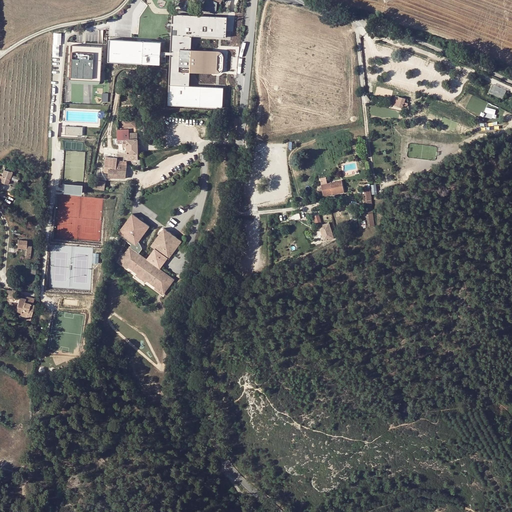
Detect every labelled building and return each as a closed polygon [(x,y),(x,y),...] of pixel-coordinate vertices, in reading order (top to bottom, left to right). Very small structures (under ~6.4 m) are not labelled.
[(205,0),(200,10),(216,11),(217,1),(221,3),(222,0),(205,0)] [(200,16),(173,14),(168,105),(222,108),(224,88),(201,87),(192,86),(189,86),(190,72),(192,72),(195,72),(216,74),(218,73),(221,72),(222,70),(223,68),(224,58),(223,54),(221,52),(218,51),(191,50),(192,36),(195,36),(226,37),(227,17),(200,16)] [(161,42),(109,39),(108,62),(160,64),(161,42)] [(103,45),(71,43),(68,84),(100,86),(103,45)] [(405,98),(395,96),(392,105),(402,108),(405,98)] [(135,117),(120,117),(120,127),(135,127),(135,117)] [(83,136),(83,127),(65,126),(65,135),(83,136)] [(137,154),(137,133),(127,133),(127,129),(116,130),(116,143),(122,143),(122,147),(126,147),(126,154),(137,154)] [(117,158),(105,157),(103,173),(107,173),(107,178),(124,178),(126,159),(121,158),(120,165),(116,165),(117,158)] [(11,174),(13,167),(5,164),(1,176),(0,175),(0,181),(1,182),(7,184),(11,174)] [(92,180),(91,188),(104,190),(105,181),(92,180)] [(342,180),(320,185),(323,196),(344,191),(342,180)] [(62,193),(81,192),(81,183),(62,183),(62,193)] [(363,188),(363,189),(364,198),(366,198),(368,226),(374,225),(369,188),(368,188),(363,188)] [(356,215),(353,206),(347,208),(349,217),(356,215)] [(330,223),(327,214),(322,216),(326,228),(324,229),(327,240),(331,239),(327,224),(328,224),(330,223)] [(132,215),(127,222),(128,223),(125,228),(125,229),(124,231),(123,231),(119,236),(132,245),(131,247),(140,253),(143,249),(142,248),(142,247),(141,246),(140,245),(140,244),(139,243),(138,242),(137,241),(136,240),(140,234),(138,232),(139,231),(144,234),(149,227),(143,223),(138,219),(132,215)] [(364,220),(358,222),(359,227),(360,230),(366,228),(365,225),(364,220)] [(334,238),(332,230),(337,229),(335,223),(330,224),(330,223),(328,224),(327,224),(331,239),(334,238)] [(172,233),(164,228),(151,246),(155,249),(147,260),(139,254),(138,256),(130,251),(127,255),(126,254),(121,260),(126,263),(124,265),(129,268),(138,274),(147,281),(157,288),(162,292),(163,290),(167,293),(171,286),(169,285),(172,281),(164,276),(166,273),(160,269),(158,267),(165,257),(168,259),(169,259),(175,251),(172,249),(174,247),(177,248),(183,241),(175,236),(174,237),(171,235),(172,233)] [(25,240),(16,240),(15,248),(24,249),(25,245),(25,240)] [(130,247),(126,254),(127,255),(130,251),(138,256),(139,254),(130,247)] [(168,259),(165,257),(158,267),(160,269),(168,259)] [(126,263),(121,260),(118,264),(127,270),(129,268),(124,265),(126,263)] [(166,273),(164,276),(172,281),(169,285),(171,286),(176,280),(166,273)] [(138,274),(136,276),(146,283),(147,281),(138,274)] [(157,288),(155,290),(164,296),(167,293),(163,290),(162,292),(157,288)] [(19,297),(15,310),(22,312),(21,314),(28,316),(29,313),(31,313),(33,304),(34,298),(26,296),(25,299),(19,297)]
